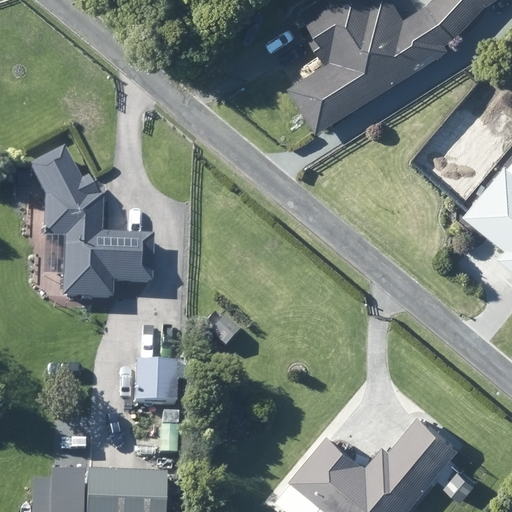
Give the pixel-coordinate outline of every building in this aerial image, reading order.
[(456,39),(486,7),(481,0),(434,0),(432,3),(422,9),(405,20),(392,0),(320,0),(302,12),(315,32),(308,37),(326,64),(294,84),(289,88),(318,133),(448,50),(445,46),(456,39)] [(99,199),(87,178),(80,183),(62,150),(29,169),(45,197),(44,241),(64,241),(62,297),(62,301),(107,303),(112,303),(113,285),(152,286),(153,237),(109,236),(100,236),(102,201),(102,199),(99,199)] [(511,171),(505,166),(464,217),(506,251),(499,259),(511,269),(511,171)] [(237,327),(221,314),(208,330),(223,344),(237,327)] [(159,406),(175,406),(176,366),(134,366),(133,376),(128,376),(115,376),(115,397),(133,397),(133,406),(159,406)] [(177,426),(177,414),(162,414),(162,426),(173,426),(177,426)] [(406,511),(458,450),(418,417),(389,452),(384,447),(379,454),(370,464),(367,468),(356,458),(336,442),(331,438),(328,435),(290,481),(293,484),(327,511),(406,511)] [(441,475),(457,488),(467,477),(456,467),(459,463),(455,459),(441,475)] [(163,511),(165,469),(87,467),(85,511),(163,511)]
